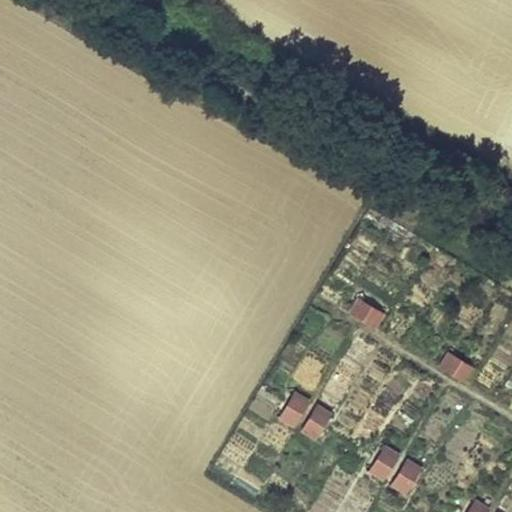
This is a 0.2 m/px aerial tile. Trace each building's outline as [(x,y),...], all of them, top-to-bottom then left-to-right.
[(365,297),(357,310),(375,321),(382,307),(365,297)] [(454,351),(447,364),(464,375),(472,362),(454,351)] [(286,409),(299,417),(309,399),(297,391),(286,409)] [(307,422),(320,430),(331,412),(318,404),(307,422)] [(376,464),(389,471),(399,454),(386,446),(376,464)] [(397,476),(410,484),(420,467),(407,459),(397,476)] [(469,511),(486,511),(489,508),(476,500),(469,511)]
